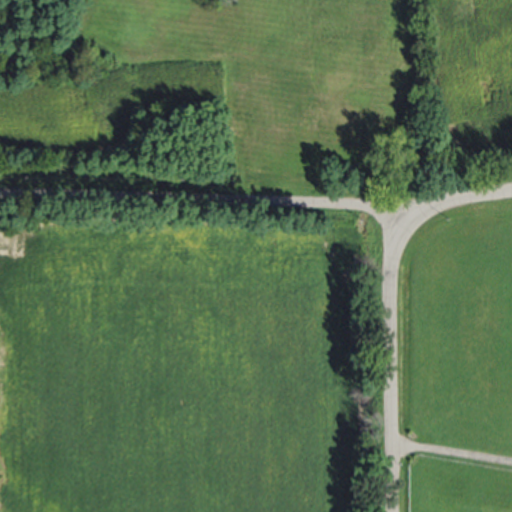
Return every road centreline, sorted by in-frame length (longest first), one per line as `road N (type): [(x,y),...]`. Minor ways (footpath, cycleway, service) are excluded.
road 1 (residential): [(417,215),(344,203),(0,193)]
road 2 (residential): [(392,511),(389,301),(393,263),(417,215)]
